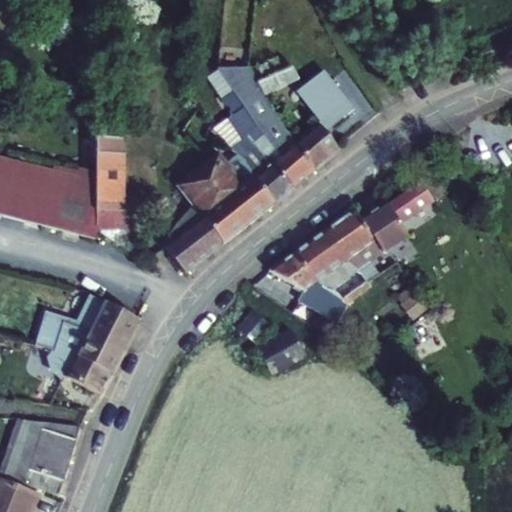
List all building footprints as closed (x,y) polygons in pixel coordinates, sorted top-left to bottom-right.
[(274,158),(295,186),(316,169),(297,141),(266,98),(263,95),(255,83),(241,63),(220,73),(233,89),(277,145),(282,144),(284,147),(274,158)] [(292,67),(255,83),(263,95),(297,81),(292,67)] [(324,119),(297,141),(316,169),(343,148),(329,129),(358,107),(328,69),(301,90),(324,119)] [(257,179),(275,203),(295,186),(274,158),(284,147),(282,144),(277,145),(233,89),(217,100),(245,137),(234,145),(241,148),(244,147),(251,155),(246,160),(257,179)] [(177,257),(189,272),(275,203),(257,179),(246,160),(251,155),(244,147),(241,148),(234,145),(206,167),(201,160),(195,164),(200,171),(181,186),(197,207),(187,217),(178,227),(168,243),(169,246),(177,257)] [(123,197),(125,156),(96,154),(94,187),(92,212),(137,217),(138,198),(123,197)] [(0,226),(91,248),(93,240),(131,255),(131,217),(92,212),(94,187),(0,163),(0,226)] [(354,208),(324,230),(352,275),(370,287),(382,279),(374,270),(372,265),(409,240),(401,227),(434,204),(419,184),(361,219),(354,208)] [(289,255),(330,316),(340,308),(323,296),(352,275),(324,230),(289,255)] [(330,316),(289,255),(268,270),(296,293),(288,301),(320,323),(330,316)] [(424,308),(407,283),(395,292),(413,317),(424,308)] [(54,389),(106,401),(136,323),(70,303),(62,331),(30,325),(24,353),(57,361),(51,372),(54,389)] [(274,329),(255,312),(235,336),(241,344),(254,353),(274,329)] [(292,333),(260,350),(274,379),(307,361),(292,333)] [(308,392),(276,393),(277,416),(308,415),(308,392)] [(62,500),(91,435),(26,426),(3,479),(8,480),(0,502),(0,511),(37,511),(45,494),(62,500)]
